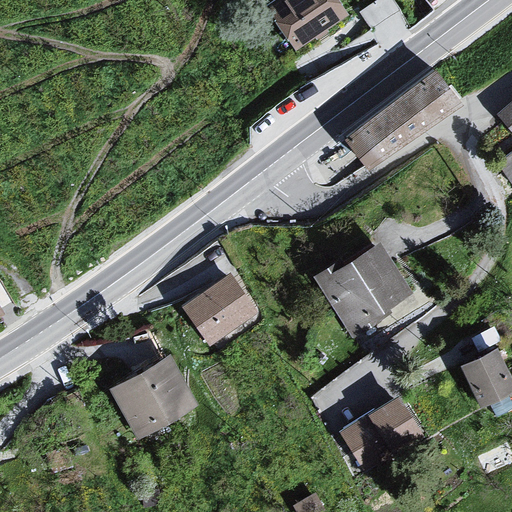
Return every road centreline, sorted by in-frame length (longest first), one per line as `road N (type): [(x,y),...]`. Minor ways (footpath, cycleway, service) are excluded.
road 1 (secondary): [(0,358),(264,172)]
road 2 (residential): [(264,172),(288,196),(341,192),(511,84)]
road 3 (secondary): [(264,172),(487,0)]
